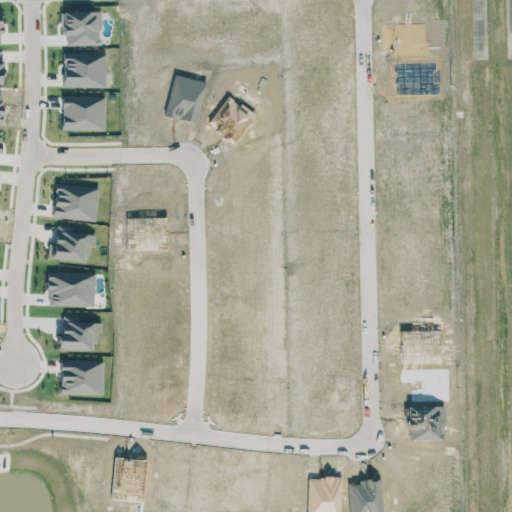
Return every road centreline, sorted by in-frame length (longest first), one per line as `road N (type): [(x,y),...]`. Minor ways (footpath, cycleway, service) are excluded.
road 1 (residential): [(362,0),(371,444),(344,452),(198,441)]
road 2 (residential): [(31,0),(15,361)]
road 3 (residential): [(195,163),(198,441)]
road 4 (residential): [(0,420),(198,441)]
road 5 (residential): [(29,154),(195,163)]
